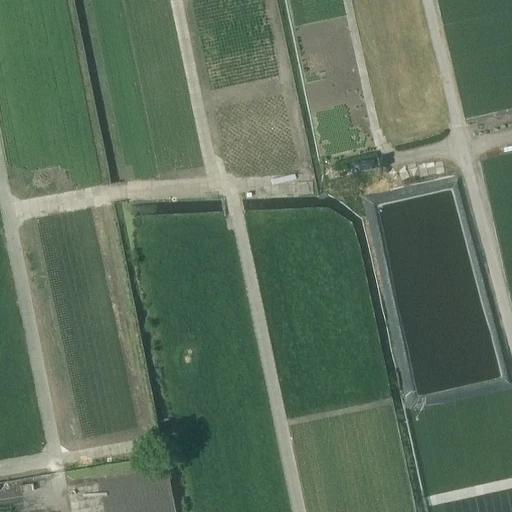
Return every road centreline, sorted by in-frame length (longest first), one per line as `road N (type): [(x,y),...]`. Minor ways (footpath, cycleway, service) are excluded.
road 1 (track): [(295,511),(227,188),(214,187),(175,0)]
road 2 (track): [(427,0),(511,362)]
road 3 (track): [(64,511),(0,184)]
road 4 (track): [(227,188),(316,178),(511,134)]
road 5 (track): [(5,211),(214,187)]
road 6 (track): [(381,161),(345,0)]
